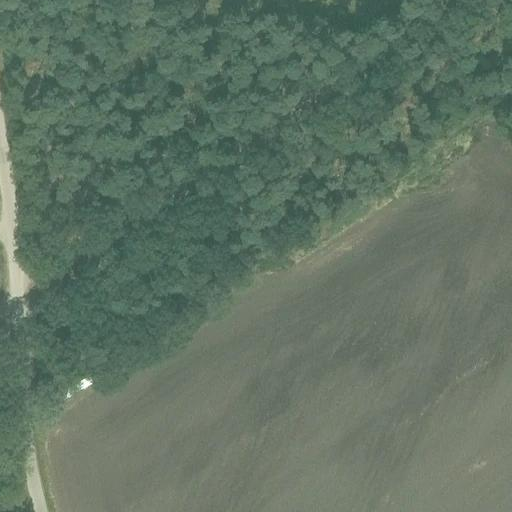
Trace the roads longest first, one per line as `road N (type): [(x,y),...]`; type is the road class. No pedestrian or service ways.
road 1 (track): [(0,318),(449,0)]
road 2 (unclassified): [(40,511),(0,159)]
